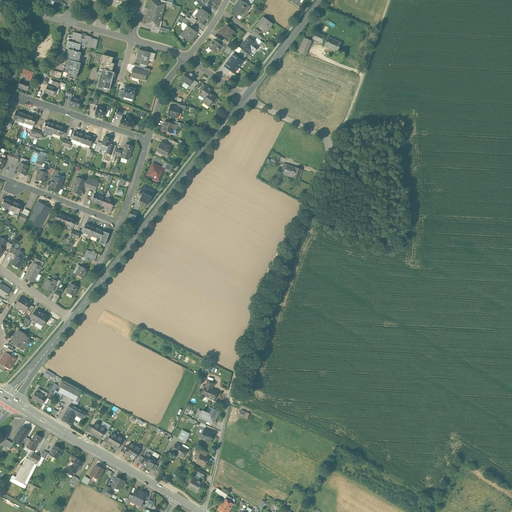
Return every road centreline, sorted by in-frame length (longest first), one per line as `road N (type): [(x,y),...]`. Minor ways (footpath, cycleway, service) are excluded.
road 1 (residential): [(202,511),(261,292),(335,143),(245,98)]
road 2 (tertiary): [(73,317),(245,98)]
road 3 (residential): [(148,139),(120,222),(0,176)]
road 4 (secondary): [(176,495),(9,399)]
road 5 (residential): [(148,139),(6,93)]
road 6 (tertiary): [(245,98),(320,0)]
